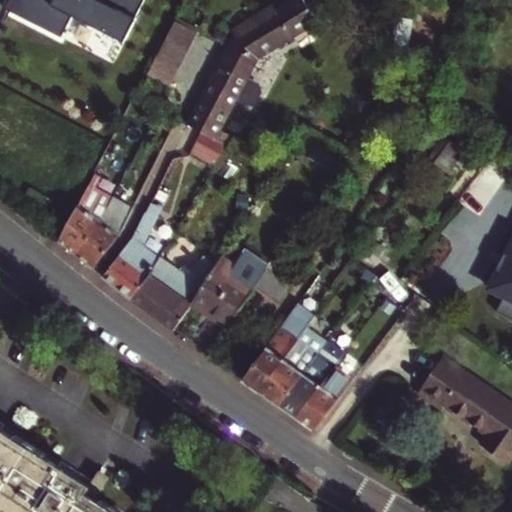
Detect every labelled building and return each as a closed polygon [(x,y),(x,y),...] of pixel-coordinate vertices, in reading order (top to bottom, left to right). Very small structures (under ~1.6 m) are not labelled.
[(11,0),(7,10),(62,38),(73,17),(124,42),(144,0),(11,0)] [(253,65),(317,30),(299,0),(295,0),(241,31),(229,52),(253,65)] [(466,59),(482,21),(461,12),(445,50),(466,59)] [(411,26),(392,23),(385,62),(405,66),(411,26)] [(229,52),(211,88),(234,100),(253,65),(229,52)] [(234,100),(211,88),(190,126),(205,135),(227,148),(230,150),(251,109),(234,100)] [(465,103),(459,100),(454,111),(460,114),(465,103)] [(164,112),(156,125),(174,135),(181,121),(164,112)] [(215,167),(227,148),(205,135),(194,154),(215,167)] [(105,218),(115,198),(97,189),(104,176),(97,173),(61,243),(78,257),(105,218)] [(30,192),(24,201),(45,214),(51,204),(30,192)] [(132,208),(115,198),(105,218),(78,257),(94,271),(122,234),(132,208)] [(162,209),(152,204),(136,236),(104,280),(131,300),(147,279),(161,257),(145,244),(162,209)] [(511,246),(508,254),(506,253),(498,269),(500,270),(491,289),(506,296),(498,312),(511,318),(511,246)] [(189,277),(161,257),(147,279),(131,300),(174,331),(192,303),(221,258),(208,249),(189,277)] [(302,269),(279,253),(255,288),(278,303),(302,269)] [(235,267),(221,258),(192,303),(228,328),(255,288),(232,272),(235,267)] [(243,382),(260,393),(307,328),(314,319),(298,307),(243,382)] [(307,328),(260,393),(279,407),(327,344),(307,328)] [(333,370),(344,354),(346,353),(329,340),(327,344),(279,407),(297,419),(331,373),(333,370)] [(481,442),(506,460),(511,451),(511,403),(441,355),(417,388),(442,405),(445,402),(488,432),(481,442)] [(331,373),(297,419),(315,431),(350,383),(333,370),(331,373)] [(0,511),(113,511),(90,497),(95,489),(0,428),(0,511)] [(245,511),(259,493),(243,481),(219,511),(245,511)]
